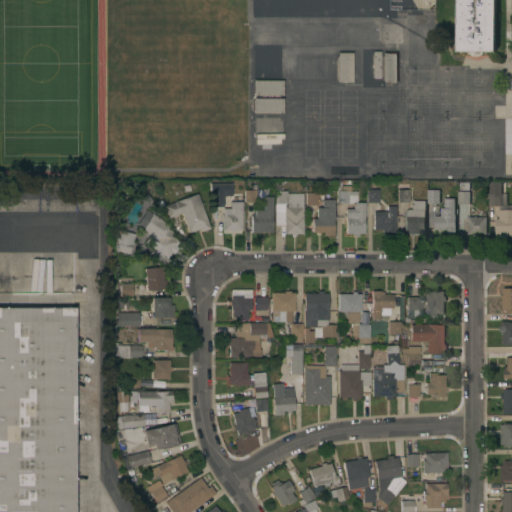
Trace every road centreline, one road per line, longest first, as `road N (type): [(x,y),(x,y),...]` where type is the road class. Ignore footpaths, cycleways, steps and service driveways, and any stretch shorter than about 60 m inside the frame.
road 1 (residential): [(511,266),(210,269)]
road 2 (residential): [(255,511),(241,481),(213,458),(201,413),(210,269)]
road 3 (residential): [(476,427),(340,430),(293,440),(241,481)]
road 4 (residential): [(476,511),(474,267)]
